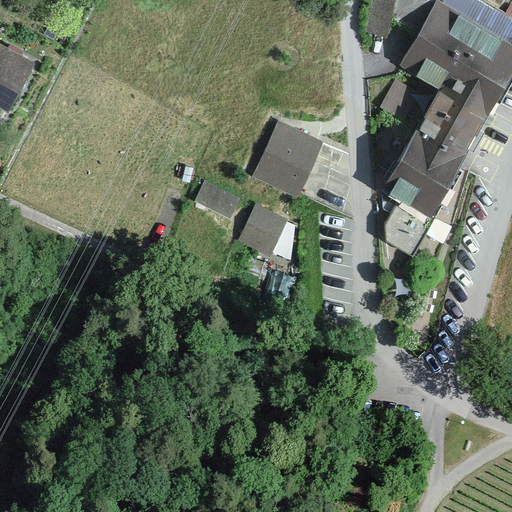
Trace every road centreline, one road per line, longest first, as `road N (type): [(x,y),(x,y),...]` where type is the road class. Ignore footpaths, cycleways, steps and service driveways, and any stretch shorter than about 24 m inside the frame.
road 1 (unclassified): [(349,0),(378,325),(404,365),(444,398)]
road 2 (residential): [(444,398),(511,177)]
